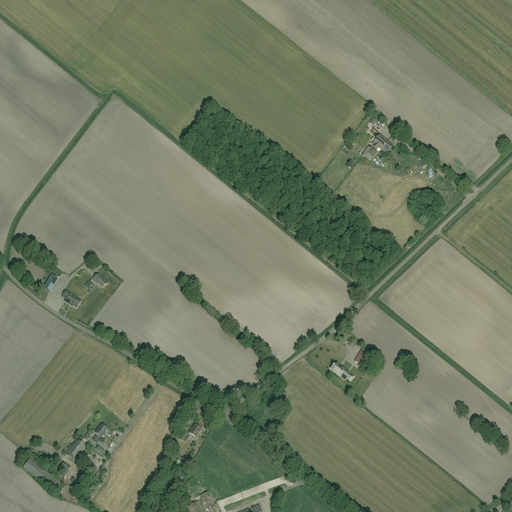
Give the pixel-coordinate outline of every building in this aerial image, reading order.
[(386,144),(388,141),(380,134),(373,143),(375,145),(373,147),(377,150),(378,148),(381,150),(381,149),(381,150),(383,147),(382,146),(383,144),(384,144),(385,144),(385,143),(386,144)] [(381,149),(381,150),(386,154),(394,145),(388,141),(386,144),(385,143),(385,144),(384,144),(383,144),(382,146),(383,147),(381,150),(381,149)] [(376,154),(368,148),(362,155),(370,162),(376,154)] [(102,289),(108,283),(99,274),(92,280),(96,284),(97,284),(102,289)] [(51,275),(43,288),(50,293),(58,279),(51,275)] [(66,291),(62,297),(66,300),(65,302),(70,306),(70,305),(72,306),(71,307),(73,307),(77,309),(81,302),(76,299),(76,298),(66,291)] [(350,363),(355,356),(343,345),(337,352),(350,363)] [(362,350),(360,353),(355,362),(365,368),(372,356),(362,350)] [(340,367),(339,366),(335,363),(335,364),(331,368),(331,369),(341,377),(343,374),(347,378),(350,380),(353,377),(345,370),(345,371),(340,367)] [(107,429),(101,424),(94,433),(96,435),(94,437),(98,440),(100,438),(101,438),(104,434),(103,434),(107,429)] [(196,438),(201,430),(195,425),(189,434),(196,438)] [(182,441),(186,435),(181,431),(177,438),(182,441)] [(75,462),(87,447),(77,440),(65,454),(75,462)] [(57,495),(64,486),(30,459),(23,468),(57,495)] [(66,472),(70,468),(64,463),(60,468),(66,472)] [(103,482),(107,478),(99,472),(96,476),(103,482)] [(75,489),(83,481),(79,477),(71,485),(75,489)] [(94,490),(99,484),(91,478),(86,484),(94,490)]
